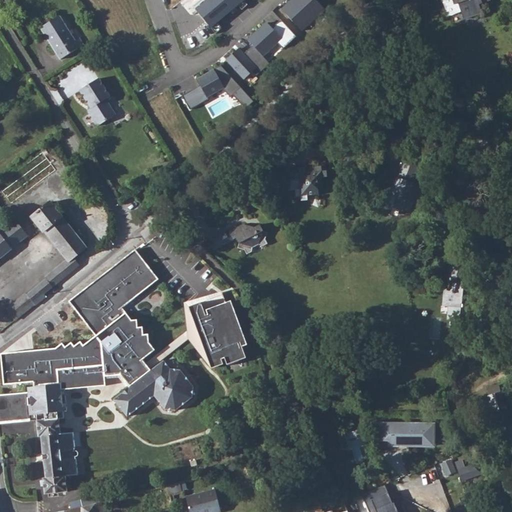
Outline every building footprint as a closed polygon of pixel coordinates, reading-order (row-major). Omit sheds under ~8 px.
[(244,0),(204,0),(194,9),(210,28),(244,0)] [(316,0),(289,0),(280,8),(300,30),(324,8),(316,0)] [(426,0),(409,0),(416,11),(428,4),(426,0)] [(443,0),(449,16),(461,12),(464,20),(482,13),(479,5),(491,1),(490,0),(443,0)] [(61,60),(83,45),(79,38),(75,40),(59,16),(41,28),(61,60)] [(283,47),(296,35),(281,19),(272,27),(267,22),(248,39),(263,55),(278,42),(283,47)] [(239,49),(226,60),(244,80),(253,72),(256,75),(269,64),(253,46),(244,54),(239,49)] [(201,85),(182,96),(190,110),(208,99),(208,98),(223,89),(230,97),(232,95),(246,109),(253,102),(220,65),(197,79),(201,85)] [(88,110),(98,126),(116,115),(106,100),(110,97),(99,79),(80,90),(89,106),(88,110)] [(56,170),(43,152),(0,184),(0,188),(12,204),(56,170)] [(415,178),(419,166),(403,161),(390,196),(388,195),(382,212),(390,215),(392,208),(403,212),(404,209),(411,212),(414,204),(423,207),(427,197),(429,198),(431,193),(426,191),(429,183),(415,178)] [(294,169),(295,180),(297,180),(298,190),(296,190),(296,201),(308,200),(307,196),(319,195),(318,189),(324,189),(323,177),(327,177),(326,166),(294,169)] [(295,180),(287,180),(288,191),(296,190),(298,190),(297,180),(295,180)] [(495,191),(478,199),(483,210),(500,202),(495,191)] [(87,249),(49,201),(25,220),(37,235),(38,234),(61,263),(64,268),(69,263),(87,249)] [(10,222),(1,229),(0,229),(0,244),(5,252),(22,239),(10,222)] [(254,228),(244,224),(229,231),(233,240),(236,238),(239,244),(238,248),(245,250),(247,255),(252,252),(253,247),(259,244),(263,246),(268,244),(266,240),(268,233),(263,231),(260,224),(254,228)] [(157,279),(134,250),(67,302),(93,334),(123,313),(115,309),(157,279)] [(468,321),(472,261),(450,259),(447,285),(448,285),(448,289),(445,289),(443,306),(449,306),(448,319),(468,321)] [(163,277),(172,288),(181,281),(172,269),(163,277)] [(42,282),(23,297),(29,304),(48,289),(42,282)] [(248,340),(231,297),(207,306),(203,298),(188,304),(211,365),(221,361),(219,356),(224,354),(227,361),(248,355),(243,342),(248,340)] [(55,351),(0,353),(0,363),(3,387),(27,383),(28,388),(34,387),(66,390),(105,386),(105,376),(119,375),(129,387),(149,372),(140,361),(152,349),(145,344),(147,335),(140,335),(140,329),(135,327),(135,322),(131,323),(123,313),(93,334),(79,344),(72,348),(70,344),(64,349),(60,344),(55,351)] [(168,370),(163,361),(149,372),(129,387),(112,399),(125,419),(153,398),(166,412),(173,412),(193,397),(192,387),(181,370),(168,370)] [(487,396),(495,421),(509,416),(501,391),(500,392),(498,385),(487,388),(489,395),(487,396)] [(68,411),(66,390),(34,387),(28,388),(28,392),(0,395),(0,423),(29,422),(29,415),(37,415),(39,436),(41,436),(46,478),(44,478),(45,494),(67,492),(66,476),(78,475),(73,433),(61,434),(60,419),(64,419),(64,412),(68,411)] [(409,451),(409,446),(390,445),(390,440),(379,440),(379,424),(379,422),(373,422),(365,450),(409,451)] [(434,424),(379,424),(379,440),(390,440),(390,445),(409,446),(434,446),(434,424)] [(451,459),(441,463),(446,476),(456,472),(451,459)] [(462,459),(455,462),(462,482),(483,474),(471,465),(465,467),(462,459)] [(174,484),(168,485),(171,497),(183,494),(182,491),(188,489),(186,482),(180,483),(174,484)] [(382,486),(364,494),(366,501),(367,511),(405,511),(395,508),(387,492),(385,493),(382,486)] [(218,511),(221,511),(215,490),(186,497),(190,511),(218,511)] [(97,511),(97,503),(82,507),(82,511),(81,511),(97,511)]
